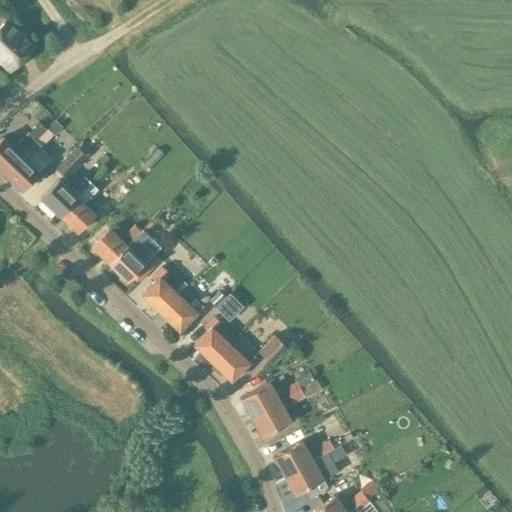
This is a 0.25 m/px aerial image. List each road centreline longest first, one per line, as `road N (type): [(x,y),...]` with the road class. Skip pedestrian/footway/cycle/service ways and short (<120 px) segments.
road 1 (residential): [(275,511),(256,461),(213,392),(0,197)]
road 2 (residential): [(43,0),(73,57),(0,120)]
